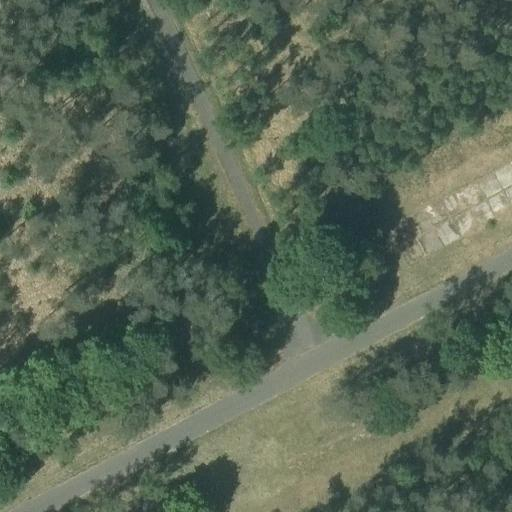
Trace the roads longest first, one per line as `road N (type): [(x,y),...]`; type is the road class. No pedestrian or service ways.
road 1 (track): [(40,511),(511,259)]
road 2 (track): [(316,363),(153,0)]
